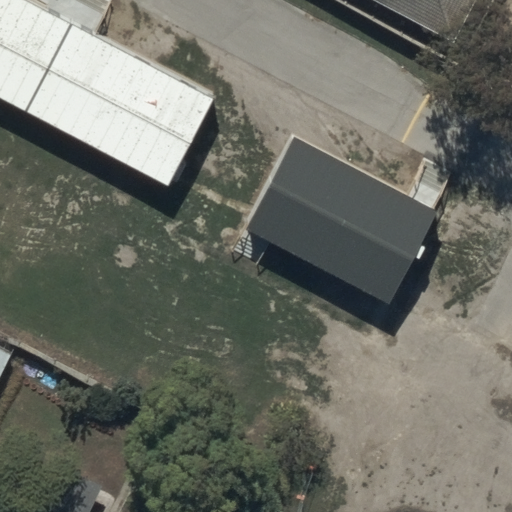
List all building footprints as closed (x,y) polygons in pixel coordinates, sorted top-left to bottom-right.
[(215,93),(33,0),(0,0),(0,96),(168,183),(215,93)] [(373,0),(453,41),(474,0),(373,0)] [(435,209),(293,137),(245,231),(387,303),(435,209)] [(18,160),(0,197),(0,208),(63,238),(85,192),(18,160)] [(0,278),(13,250),(0,244),(0,278)] [(90,275),(48,253),(26,296),(68,318),(90,275)] [(0,392),(21,353),(0,342),(0,392)] [(511,511),(511,411),(462,509),(442,498),(434,511),(511,511)] [(104,476),(65,455),(35,511),(100,511),(104,506),(91,499),(104,476)]
